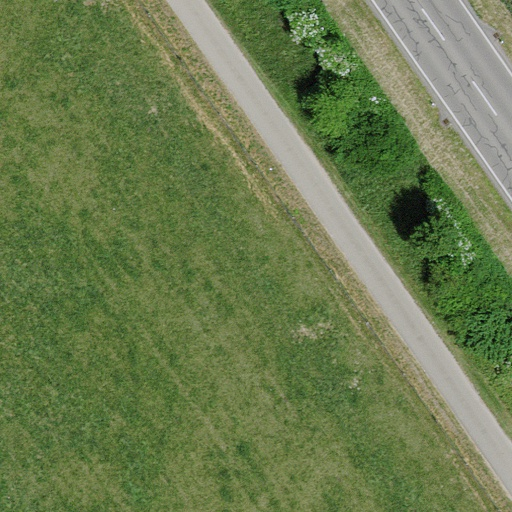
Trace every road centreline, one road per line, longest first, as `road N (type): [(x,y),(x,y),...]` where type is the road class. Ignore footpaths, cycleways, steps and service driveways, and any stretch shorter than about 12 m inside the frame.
road 1 (track): [(511,485),(184,0)]
road 2 (tertiary): [(413,0),(511,140)]
